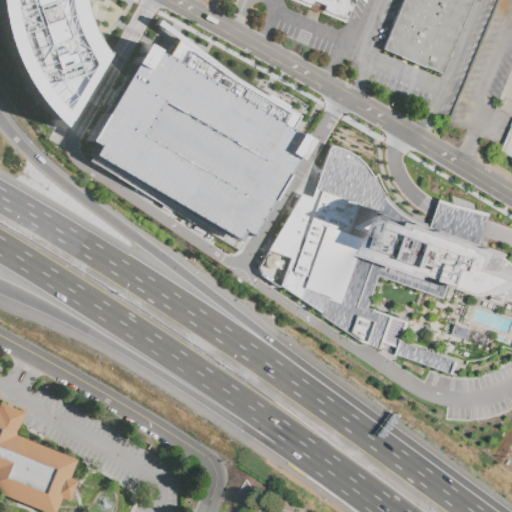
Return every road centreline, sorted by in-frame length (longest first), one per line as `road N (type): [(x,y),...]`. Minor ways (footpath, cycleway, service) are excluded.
road 1 (motorway): [(299,380),(267,339),(52,174),(0,117)]
road 2 (residential): [(168,0),(511,199)]
road 3 (motorway): [(299,380),(0,197)]
road 4 (motorway): [(0,246),(181,362),(286,442)]
road 5 (motorway): [(0,287),(286,442)]
road 6 (tertiary): [(206,455),(0,336)]
road 7 (motorway): [(476,511),(299,380)]
